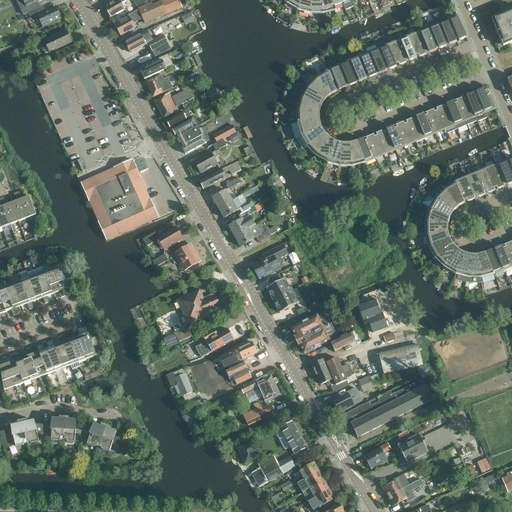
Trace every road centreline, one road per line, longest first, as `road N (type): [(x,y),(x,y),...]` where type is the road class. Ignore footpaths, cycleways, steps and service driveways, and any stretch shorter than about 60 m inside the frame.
road 1 (tertiary): [(376,511),(78,0)]
road 2 (residential): [(478,44),(335,103),(330,123),(347,134),(492,75)]
road 3 (residential): [(511,231),(474,245),(457,230),(463,215),(511,194)]
road 4 (residential): [(0,417),(73,409),(118,420)]
